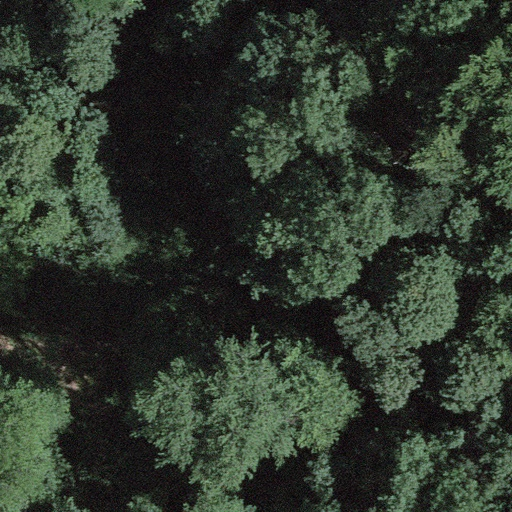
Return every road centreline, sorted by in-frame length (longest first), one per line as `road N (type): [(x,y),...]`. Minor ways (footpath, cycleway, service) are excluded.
road 1 (track): [(26,0),(49,45),(238,208),(265,262),(250,367),(252,454),(278,511)]
road 2 (track): [(447,375),(390,390),(259,469)]
